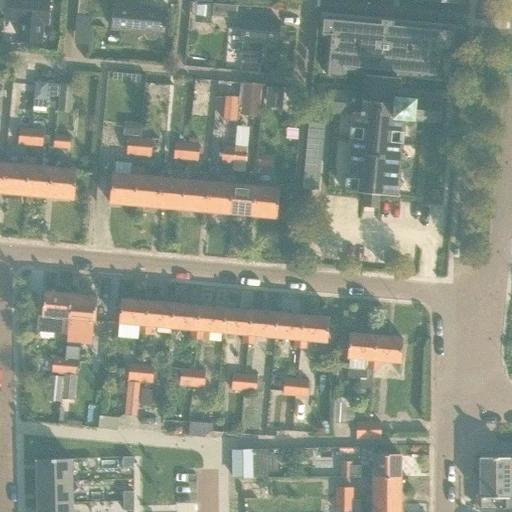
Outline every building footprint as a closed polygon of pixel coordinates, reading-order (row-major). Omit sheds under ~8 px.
[(11,0),(10,23),(20,24),(19,42),(43,44),(45,26),(48,26),(49,1),(31,0),(11,0)] [(91,3),(107,4),(107,0),(79,0),(78,15),(90,16),(91,3)] [(213,19),(213,17),(214,4),(198,3),(197,17),(213,19)] [(213,17),(237,20),(239,7),(214,4),(213,17)] [(114,8),(113,30),(122,31),(122,33),(146,35),(146,38),(149,41),(156,41),(159,39),(159,36),(161,11),(141,9),(141,6),(124,5),(124,9),(114,8)] [(327,39),(324,71),(326,71),(326,69),(345,71),(345,73),(347,73),(347,71),(379,74),(379,77),(367,76),(365,96),(328,93),(327,113),(354,115),(353,126),(349,126),(349,130),(353,131),(352,138),(348,138),(348,143),(351,143),(351,152),(347,151),(347,155),(350,155),(349,165),(345,165),(345,168),(349,168),(348,177),(344,177),(344,180),(348,181),(347,190),(343,190),(343,194),(366,196),(365,204),(379,206),(380,196),(401,199),(401,195),(397,195),(398,185),(401,185),(402,182),(399,181),(400,172),(403,172),(403,170),(400,169),(401,160),(403,161),(404,156),(401,156),(402,147),(405,147),(406,144),(402,143),(403,135),(407,135),(407,131),(403,131),(404,122),(415,123),(416,120),(441,123),(443,103),(397,99),(399,79),(387,78),(387,74),(441,80),(444,50),(446,50),(446,48),(444,48),(446,29),(448,29),(448,28),(328,16),(327,18),(329,18),(328,37),(326,37),(325,39),(327,39)] [(277,46),(280,22),(242,19),(240,42),(243,43),(241,63),(261,65),(263,45),(277,46)] [(35,101),(34,109),(46,110),(47,96),(48,84),(36,83),(35,101)] [(58,112),(72,113),(75,84),(61,83),(58,112)] [(262,86),(244,84),(243,104),(261,106),(262,86)] [(267,102),(284,103),(285,89),(268,88),(267,102)] [(224,121),(236,122),(238,98),(226,97),(224,121)] [(191,105),(180,104),(180,114),(191,115),(191,105)] [(309,120),(303,189),(319,191),(325,121),(309,120)] [(126,123),(124,136),(141,138),(142,132),(143,125),(126,123)] [(20,146),(31,147),(33,131),(21,130),(20,146)] [(33,131),(31,147),(43,148),(44,132),(33,131)] [(102,158),(114,159),(116,132),(104,131),(102,158)] [(54,149),(71,150),(72,138),(55,136),(54,149)] [(128,156),(139,157),(140,141),(129,140),(128,156)] [(140,141),(139,157),(151,158),(152,142),(140,141)] [(175,161),(187,162),(188,146),(176,145),(175,161)] [(188,146),(187,162),(199,163),(200,147),(188,146)] [(221,164),(233,166),(234,150),(223,149),(221,164)] [(247,152),(234,150),(233,166),(232,177),(229,216),(254,218),(257,189),(256,189),(257,175),(245,174),(245,167),(247,152)] [(257,168),(272,169),(274,157),(258,156),(257,168)] [(6,165),(3,195),(26,197),(30,159),(24,158),(23,167),(6,165)] [(26,197),(49,199),(52,170),(35,168),(36,159),(30,159),(26,197)] [(136,207),(139,169),(132,168),(131,177),(114,176),(111,205),(136,207)] [(159,209),(162,180),(143,178),(144,169),(139,169),(136,207),(159,209)] [(52,170),(49,199),(74,202),(77,172),(52,170)] [(179,181),(162,180),(159,209),(183,212),(186,173),(179,172),(179,181)] [(183,212),(207,214),(209,184),(191,183),(192,174),(186,173),(183,212)] [(207,214),(229,216),(232,177),(227,177),(226,186),(209,184),(207,214)] [(257,189),(254,218),(278,220),(281,191),(257,189)] [(68,330),(71,297),(45,294),(43,318),(38,318),(37,330),(68,333),(68,330)] [(68,333),(67,342),(92,344),(94,323),(95,323),(98,299),(71,297),(68,330),(68,333)] [(138,336),(145,337),(148,304),(122,302),(119,325),(138,327),(138,336)] [(148,304),(145,337),(151,337),(152,328),(172,330),(174,307),(148,304)] [(199,309),(174,307),(172,330),(191,332),(191,341),(197,342),(199,309)] [(225,311),(199,309),(197,342),(202,342),(203,333),(223,335),(225,311)] [(242,346),(248,347),(251,314),(225,311),(223,335),(243,337),(242,346)] [(275,340),(277,316),(251,314),(248,347),(253,347),(254,338),(275,340)] [(293,350),(299,351),(302,318),(277,316),(275,340),(294,341),(293,350)] [(302,318),(299,351),(305,351),(306,342),(327,344),(329,321),(302,318)] [(350,336),(348,360),(350,360),(348,378),(361,379),(360,394),(371,395),(373,372),(376,339),(350,336)] [(376,339),(373,372),(378,372),(379,363),(400,365),(402,341),(376,339)] [(66,349),(65,360),(67,360),(76,361),(79,361),(80,350),(66,349)] [(51,375),(62,376),(63,360),(53,359),(51,375)] [(63,360),(62,376),(62,379),(60,400),(73,401),(76,361),(67,360),(65,360),(63,360)] [(128,382),(139,384),(141,368),(129,366),(128,382)] [(141,368),(139,384),(151,385),(153,369),(141,368)] [(180,387),(192,388),(193,372),(182,371),(180,387)] [(193,372),(192,388),(203,389),(205,374),(193,372)] [(231,392),(243,393),(244,377),(232,376),(231,392)] [(60,400),(62,379),(47,377),(45,402),(60,403),(60,400)] [(244,377),(243,393),(255,394),(256,378),(244,377)] [(283,397),(295,398),(297,381),(284,380),(283,397)] [(297,381),(295,398),(307,399),(309,383),(297,381)] [(140,385),(128,384),(125,416),(137,418),(140,385)] [(141,390),(139,406),(151,407),(153,391),(141,390)] [(334,423),(354,424),(355,407),(347,407),(347,398),(335,397),(334,423)] [(297,424),(295,402),(283,403),(285,425),(297,424)] [(177,432),(201,433),(201,421),(178,419),(177,432)] [(368,422),(356,422),(357,438),(368,438),(368,422)] [(380,422),(368,422),(368,438),(380,438),(380,422)] [(80,438),(65,438),(65,453),(80,453),(80,438)] [(248,450),(232,451),(233,478),(253,478),(253,450),(248,450)] [(511,453),(474,453),(474,498),(476,498),(476,509),(511,509),(511,505),(511,504),(511,453)] [(134,457),(123,457),(123,467),(134,467),(134,457)] [(185,458),(163,459),(163,471),(185,471),(185,458)] [(353,462),(341,462),(341,478),(372,478),(400,478),(400,458),(372,458),(372,466),(353,466),(353,463),(353,462)] [(72,459),(37,460),(37,482),(73,481),(72,459)] [(339,459),(318,460),(318,475),(340,474),(339,459)] [(316,462),(290,461),(289,472),(315,473),(316,462)] [(184,478),(144,479),(144,495),(184,494),(184,478)] [(400,478),(372,478),(372,496),(367,496),(367,500),(400,500),(400,478)] [(259,498),(259,480),(229,480),(229,498),(259,498)] [(73,481),(37,482),(38,504),(74,503),(73,481)] [(352,488),(336,488),(336,500),(352,500),(352,488)] [(134,492),(124,492),(124,501),(134,501),(134,492)] [(399,511),(400,509),(400,500),(367,500),(352,500),(336,500),(336,511),(399,511)] [(134,501),(124,501),(124,511),(135,511),(134,501)] [(73,511),(74,503),(38,504),(38,511),(73,511)]
